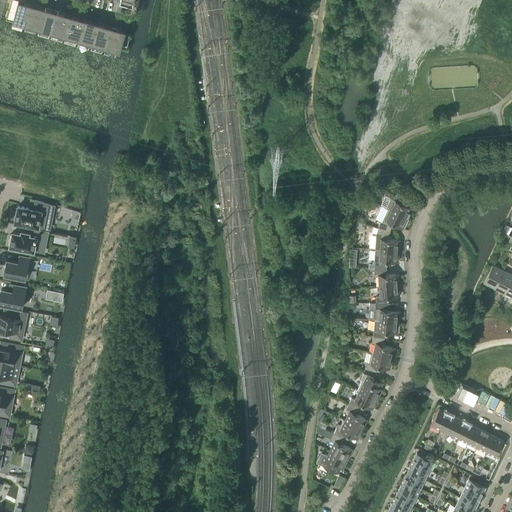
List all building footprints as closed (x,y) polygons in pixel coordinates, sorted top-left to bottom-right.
[(29,15),(33,2),(24,0),(11,0),(6,19),(27,25),(28,21),(27,21),(29,14),(29,15)] [(46,6),(33,2),(29,15),(29,14),(27,21),(28,21),(27,25),(40,28),(46,6)] [(59,10),(46,6),(40,28),(53,32),(54,28),(56,22),(59,10)] [(73,14),(59,10),(56,22),(54,28),(53,32),(66,36),(73,14)] [(86,18),(73,14),(66,36),(80,40),(86,18)] [(99,21),(86,18),(80,40),(93,43),(94,40),(94,39),(95,33),(96,33),(99,21)] [(113,25),(99,21),(96,33),(95,33),(94,39),(94,40),(93,43),(106,47),(113,25)] [(126,29),(113,25),(106,47),(120,51),(126,29)] [(389,209),(407,218),(412,208),(401,203),(404,198),(393,193),(386,208),(387,209),(388,208),(390,209),(389,209)] [(18,206),(14,222),(44,228),(48,208),(52,209),(53,205),(34,200),(33,209),(18,206)] [(402,228),(407,218),(389,209),(390,209),(388,208),(387,209),(381,222),(380,221),(378,227),(390,231),(392,223),(402,228)] [(20,234),(12,233),(12,234),(10,234),(8,243),(10,244),(10,246),(39,252),(42,239),(45,239),(47,230),(30,227),(29,233),(21,232),(20,234)] [(379,249),(398,250),(399,240),(388,239),(390,231),(378,227),(376,234),(375,249),(379,249)] [(374,267),(386,267),(386,260),(398,261),(398,250),(379,249),(375,249),(374,261),(374,267)] [(29,258),(19,256),(18,262),(7,260),(4,274),(25,278),(28,264),(27,264),(29,258)] [(493,288),(503,270),(492,265),(483,282),(493,288)] [(386,267),(374,267),(374,274),(378,274),(379,286),(398,284),(398,274),(386,274),(386,267)] [(504,293),(511,276),(511,274),(503,270),(493,288),(504,293)] [(399,295),(398,284),(379,286),(380,296),(376,296),(375,303),(387,303),(387,296),(399,295)] [(25,287),(14,285),(12,291),(1,289),(0,294),(0,303),(22,308),(24,294),(25,287)] [(378,320),(398,322),(399,311),(387,310),(387,303),(375,303),(375,314),(375,320),(378,320)] [(8,316),(0,314),(0,328),(9,330),(8,337),(21,340),(27,313),(10,309),(8,316)] [(372,336),(384,338),(385,331),(397,332),(398,322),(378,320),(375,320),(374,330),(372,336)] [(383,345),(384,338),(372,336),(371,342),(375,343),(373,353),(392,358),(394,348),(383,345)] [(6,342),(5,348),(0,347),(0,361),(19,365),(23,345),(6,342)] [(389,369),(392,358),(373,353),(371,353),(368,363),(366,362),(365,369),(376,372),(378,366),(389,369)] [(19,365),(0,361),(0,382),(15,385),(19,365)] [(357,390),(359,390),(377,399),(382,389),(371,384),(374,379),(363,373),(360,379),(362,380),(357,390)] [(0,414),(9,416),(15,389),(0,386),(0,414)] [(372,409),(377,399),(359,390),(355,399),(351,398),(348,403),(359,409),(362,403),(372,409)] [(356,414),(359,409),(348,403),(345,409),(349,411),(345,420),(344,420),(362,429),(367,419),(356,414)] [(440,429),(448,413),(439,408),(431,424),(440,429)] [(449,433),(457,417),(448,413),(440,429),(449,433)] [(458,438),(466,422),(457,417),(449,433),(458,438)] [(362,429),(344,420),(345,420),(343,419),(340,425),(338,423),(336,427),(336,428),(333,433),(344,439),(347,433),(357,439),(362,429)] [(467,442),(475,426),(466,422),(458,438),(467,442)] [(315,430),(331,437),(335,430),(319,423),(315,430)] [(5,440),(13,440),(14,425),(6,425),(5,440)] [(477,447),(485,431),(475,426),(467,442),(477,447)] [(486,451),(494,435),(485,431),(477,447),(486,451)] [(342,444),(344,439),(333,433),(331,439),(334,441),(330,450),(347,459),(352,449),(342,444)] [(503,440),(494,435),(486,451),(495,456),(503,440)] [(343,468),(347,459),(330,450),(327,455),(324,453),(322,456),(320,454),(316,462),(329,469),(332,463),(343,468)] [(417,452),(412,462),(428,470),(433,460),(417,452)] [(424,479),(428,470),(412,462),(408,471),(424,479)] [(419,488),(424,479),(408,471),(403,480),(419,488)] [(469,478),(464,487),(480,495),(485,486),(469,478)] [(415,497),(419,488),(403,480),(399,489),(415,497)] [(476,505),(480,495),(464,487),(460,497),(476,505)] [(410,506),(415,497),(399,489),(394,498),(410,506)] [(467,511),(472,511),(476,505),(460,497),(455,506),(467,511)] [(407,511),(410,506),(394,498),(390,508),(398,511),(407,511)]
